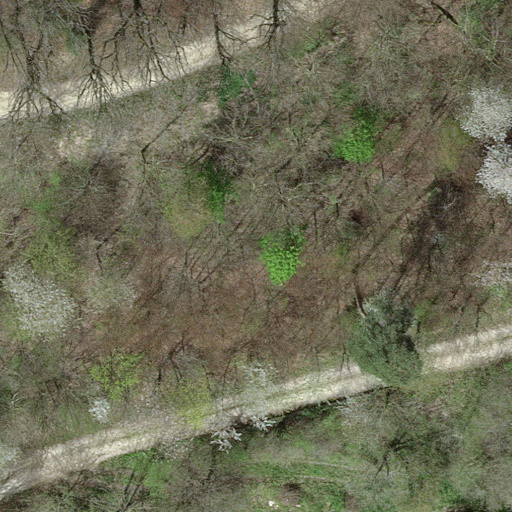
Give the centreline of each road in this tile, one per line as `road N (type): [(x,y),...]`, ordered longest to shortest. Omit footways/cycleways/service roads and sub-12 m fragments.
road 1 (track): [(0,491),(212,409),(453,343),(511,306)]
road 2 (track): [(298,0),(116,77),(0,99)]
